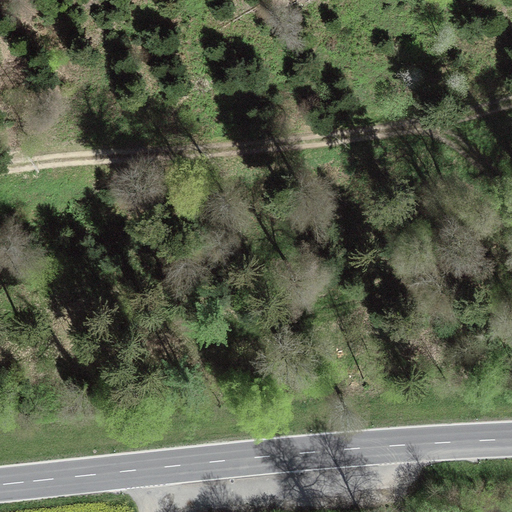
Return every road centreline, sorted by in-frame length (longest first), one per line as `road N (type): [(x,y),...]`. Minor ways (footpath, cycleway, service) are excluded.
road 1 (track): [(0,167),(428,125),(511,102)]
road 2 (secondary): [(0,484),(511,440)]
